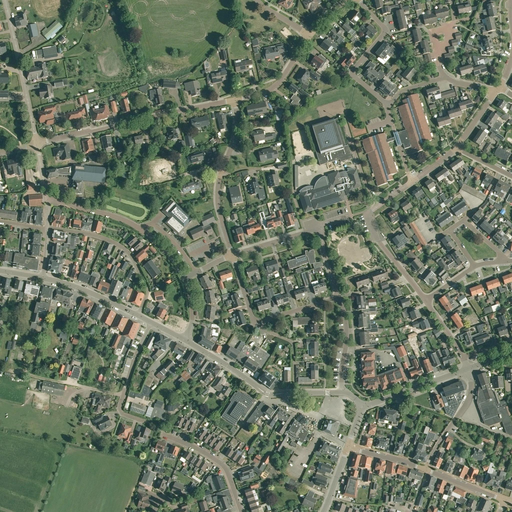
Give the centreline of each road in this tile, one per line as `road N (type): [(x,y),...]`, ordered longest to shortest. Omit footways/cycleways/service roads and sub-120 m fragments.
road 1 (residential): [(36,144),(234,99)]
road 2 (residential): [(184,278),(131,223),(48,201)]
road 3 (residential): [(426,301),(377,241),(367,213),(412,182)]
road 4 (residential): [(139,316),(147,291),(128,252),(103,238),(47,229)]
road 5 (unclassified): [(36,144),(4,0)]
road 6 (residential): [(387,105),(352,73),(384,32),(358,0)]
road 7 (track): [(123,395),(0,368)]
road 8 (residential): [(474,266),(449,230),(463,219),(503,261)]
road 9 (residential): [(144,421),(119,407),(151,322)]
